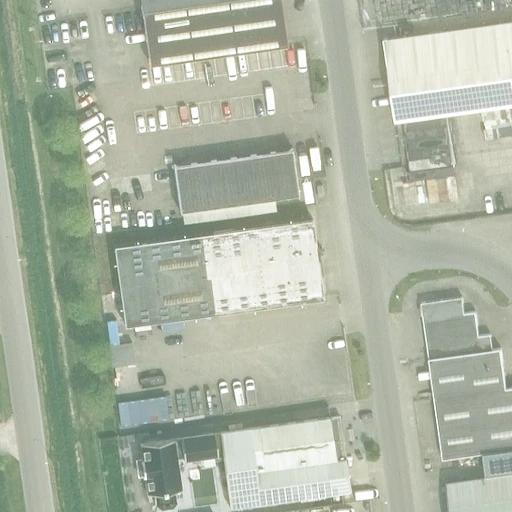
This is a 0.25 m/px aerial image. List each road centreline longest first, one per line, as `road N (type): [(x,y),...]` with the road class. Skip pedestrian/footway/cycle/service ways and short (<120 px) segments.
road 1 (unclassified): [(330,0),(362,258)]
road 2 (unclassified): [(362,258),(397,511)]
road 3 (unclassified): [(32,511),(0,271)]
road 4 (unclassified): [(511,288),(451,249),(362,258)]
